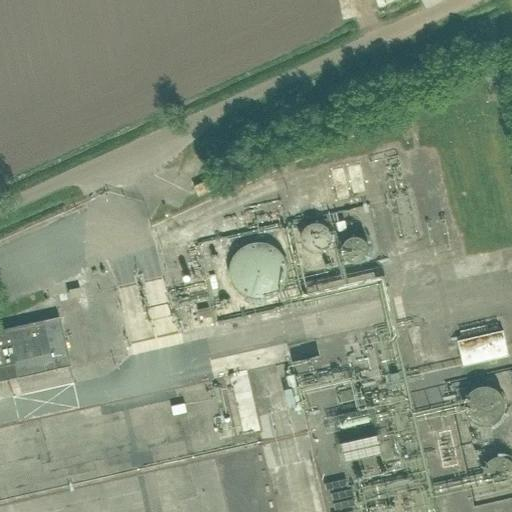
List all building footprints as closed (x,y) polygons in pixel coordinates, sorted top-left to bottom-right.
[(403,150),(404,170),(425,169),(424,149),(403,150)] [(220,186),(216,176),(194,186),(199,196),(220,186)] [(306,234),(306,235),(306,236),(306,237),(307,238),(307,239),(307,240),(308,240),(308,241),(308,242),(309,242),(309,243),(310,243),(310,244),(311,244),(312,245),(313,245),(314,246),(315,246),(316,246),(317,246),(318,246),(319,246),(320,246),(321,246),(322,246),(323,245),(324,245),(324,244),(325,244),(326,243),(327,242),(328,241),(328,240),(329,239),(329,238),(329,237),(329,236),(330,235),(330,234),(329,233),(329,232),(329,231),(329,230),(328,230),(328,229),(328,228),(327,228),(327,227),(326,227),(326,226),(325,226),(325,225),(324,225),(323,224),(322,224),(321,223),(320,223),(319,223),(318,223),(317,223),(316,223),(315,223),(314,224),(313,224),(312,224),(312,225),(311,225),(310,226),(309,227),(308,228),(308,229),(307,230),(307,231),(307,232),(306,232),(306,233),(306,234)] [(344,248),(344,249),(344,250),(344,251),(344,252),(344,253),(345,253),(345,254),(345,255),(346,255),(346,256),(347,257),(348,258),(349,259),(350,259),(350,260),(351,260),(352,260),(353,261),(354,261),(355,261),(356,261),(357,261),(358,261),(359,261),(360,261),(361,261),(361,260),(362,260),(363,260),(364,260),(364,259),(365,259),(365,258),(366,258),(366,257),(367,257),(367,256),(368,256),(368,255),(369,254),(369,253),(369,252),(370,252),(370,251),(370,250),(370,249),(370,248),(370,247),(370,246),(370,245),(370,244),(369,244),(369,243),(369,242),(368,242),(368,241),(368,240),(367,240),(367,239),(366,239),(366,238),(365,238),(365,237),(364,237),(363,237),(363,236),(362,236),(361,236),(361,235),(360,235),(359,235),(358,235),(357,235),(356,235),(355,235),(354,235),(353,235),(353,236),(352,236),(351,236),(350,237),(349,237),(349,238),(348,238),(348,239),(347,239),(347,240),(346,240),(346,241),(345,241),(345,242),(345,243),(345,244),(344,244),(344,245),(344,246),(344,247),(344,248)] [(234,266),(234,267),(234,268),(234,269),(234,270),(234,271),(235,272),(235,273),(235,274),(235,275),(236,276),(236,277),(237,278),(237,279),(238,280),(238,281),(239,282),(239,283),(240,283),(241,284),(241,285),(242,285),(242,286),(243,286),(244,287),(245,288),(246,288),(247,289),(248,290),(249,290),(250,290),(251,291),(252,291),(253,291),(254,292),(255,292),(256,292),(257,292),(258,292),(259,292),(260,292),(261,292),(262,292),(263,292),(264,292),(265,291),(266,291),(267,291),(268,290),(269,290),(270,290),(271,289),(272,288),(273,288),(274,287),(275,286),(276,286),(276,285),(277,285),(277,284),(278,283),(279,283),(279,282),(280,281),(280,280),(281,279),(281,278),(282,277),(282,276),(283,275),(283,274),(283,273),(283,272),(284,271),(284,270),(284,269),(284,268),(284,267),(284,266),(284,265),(284,264),(283,263),(283,262),(283,261),(283,260),(282,259),(282,258),(282,257),(281,256),(280,255),(280,254),(279,253),(279,252),(278,251),(277,251),(277,250),(276,250),(276,249),(275,248),(274,248),(274,247),(273,247),(272,246),(271,246),(271,245),(270,245),(269,245),(268,244),(267,244),(266,244),(265,243),(264,243),(263,243),(262,243),(261,243),(260,243),(259,243),(258,243),(257,243),(256,243),(255,243),(254,243),(253,243),(252,243),(251,244),(250,244),(249,245),(248,245),(247,245),(247,246),(246,246),(245,247),(244,247),(244,248),(243,248),(242,249),(241,250),(241,251),(240,251),(239,252),(239,253),(238,253),(238,254),(238,255),(237,256),(236,257),(236,258),(236,259),(235,260),(235,261),(235,262),(235,263),(234,264),(234,265),(234,266)] [(511,249),(456,253),(457,274),(507,271),(506,259),(511,258),(511,249)] [(117,273),(163,267),(160,250),(115,256),(117,273)] [(81,294),(79,288),(69,290),(71,296),(81,294)] [(70,366),(59,317),(0,329),(0,366),(13,364),(16,378),(70,366)] [(509,355),(503,329),(458,340),(464,366),(509,355)] [(323,359),(340,357),(338,339),(321,341),(323,359)] [(247,355),(214,358),(215,371),(248,369),(247,355)] [(511,368),(502,371),(507,390),(511,388),(511,368)] [(248,432),(264,427),(248,371),(232,376),(248,432)] [(467,401),(467,402),(467,403),(467,404),(467,405),(468,406),(468,407),(468,408),(468,409),(469,409),(469,410),(469,411),(470,412),(471,413),(471,414),(472,415),(473,416),(474,417),(475,418),(476,418),(476,419),(477,419),(478,419),(478,420),(479,420),(480,420),(480,421),(481,421),(482,421),(483,421),(484,421),(484,422),(485,422),(486,422),(487,422),(488,422),(489,422),(490,422),(490,421),(491,421),(492,421),(493,421),(494,421),(494,420),(495,420),(496,420),(496,419),(497,419),(498,419),(498,418),(499,418),(500,417),(501,416),(502,415),(503,414),(503,413),(504,412),(505,411),(505,410),(505,409),(506,409),(506,408),(506,407),(506,406),(507,405),(507,404),(507,403),(507,402),(507,401),(507,400),(507,399),(507,398),(506,398),(506,397),(506,396),(506,395),(505,394),(505,393),(504,392),(504,391),(503,391),(503,390),(502,389),(501,388),(500,387),(499,386),(498,385),(497,385),(496,384),(495,384),(494,383),(493,383),(492,383),(491,382),(490,382),(489,382),(488,382),(487,382),(486,382),(485,382),(484,382),(483,382),(482,383),(481,383),(480,383),(479,384),(478,384),(477,385),(476,385),(475,386),(474,387),(473,388),(472,389),(471,390),(471,391),(470,391),(470,392),(469,393),(469,394),(468,395),(468,396),(468,397),(468,398),(467,398),(467,399),(467,400),(467,401)] [(348,458),(383,451),(380,434),(344,440),(348,458)] [(485,469),(485,470),(485,471),(485,472),(485,473),(485,474),(486,475),(486,476),(486,477),(487,477),(487,478),(488,479),(488,480),(489,480),(489,481),(490,481),(490,482),(491,482),(492,483),(493,483),(493,484),(494,484),(495,484),(496,485),(497,485),(498,485),(499,485),(500,485),(501,485),(502,485),(503,485),(504,485),(505,485),(506,484),(507,484),(508,484),(509,483),(510,482),(511,482),(511,481),(511,480),(511,458),(511,457),(510,457),(509,456),(508,455),(507,455),(506,454),(505,454),(504,454),(503,454),(502,454),(501,453),(501,454),(500,453),(499,454),(498,454),(497,454),(496,454),(495,454),(495,455),(494,455),(493,455),(493,456),(492,456),(491,457),(490,457),(490,458),(489,458),(489,459),(488,459),(488,460),(487,461),(486,462),(486,463),(486,464),(485,464),(485,465),(485,466),(485,467),(485,468),(485,469)]
